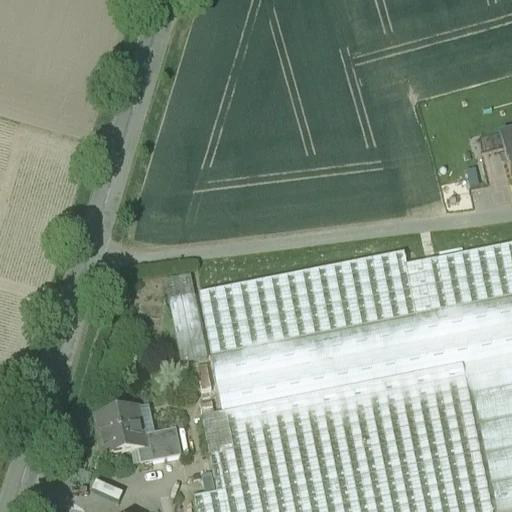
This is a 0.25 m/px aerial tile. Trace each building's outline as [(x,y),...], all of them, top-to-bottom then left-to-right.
[(478,44),(455,51),(441,0),(417,0),(451,122),(496,109),(478,44)] [(511,0),(441,0),(455,51),(478,44),(496,109),(511,104),(511,0)] [(511,134),(499,138),(499,137),(497,137),(509,185),(511,184),(511,183),(511,182),(511,134)] [(402,256),(197,298),(209,361),(511,300),(511,247),(405,269),(402,256)] [(189,280),(163,285),(180,368),(205,363),(189,280)] [(511,511),(511,300),(209,361),(221,417),(200,421),(215,497),(192,501),(193,511),(511,511)] [(134,412),(92,421),(97,444),(99,444),(103,461),(101,461),(101,463),(136,456),(143,454),(140,440),(134,412)] [(174,433),(140,440),(143,454),(136,456),(139,468),(180,460),(174,433)]
